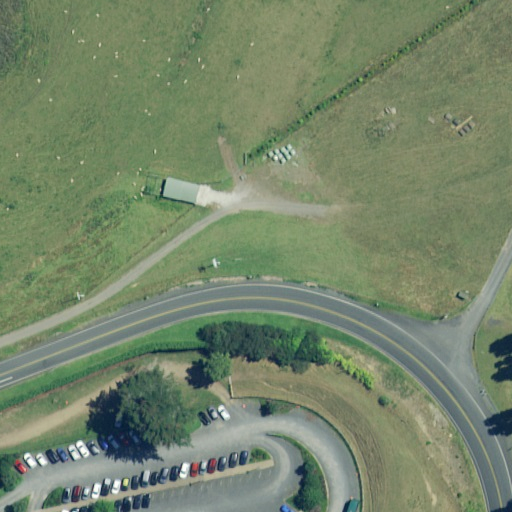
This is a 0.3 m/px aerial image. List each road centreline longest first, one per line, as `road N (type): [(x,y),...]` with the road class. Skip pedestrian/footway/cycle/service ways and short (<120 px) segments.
road 1 (unclassified): [(0,375),(176,309),(249,298),(317,306),(395,343),(452,396),(486,452),(503,511)]
road 2 (track): [(248,426),(204,379),(161,370),(0,443)]
road 3 (track): [(430,374),(511,247)]
